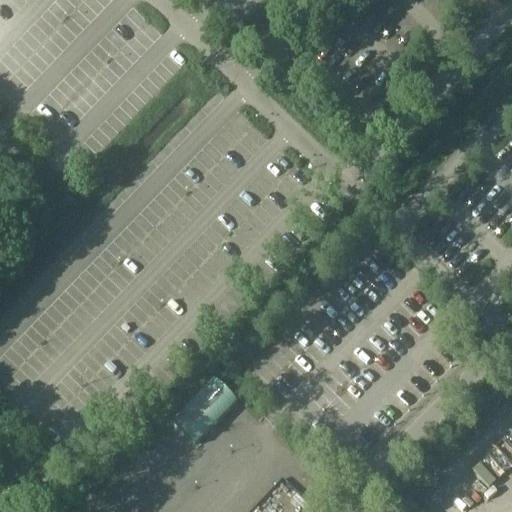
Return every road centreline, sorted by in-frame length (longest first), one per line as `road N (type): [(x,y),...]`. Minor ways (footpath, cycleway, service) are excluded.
road 1 (unclassified): [(358,511),(372,486),(511,333)]
road 2 (unknown): [(237,377),(125,511)]
road 3 (unknown): [(203,511),(280,418)]
